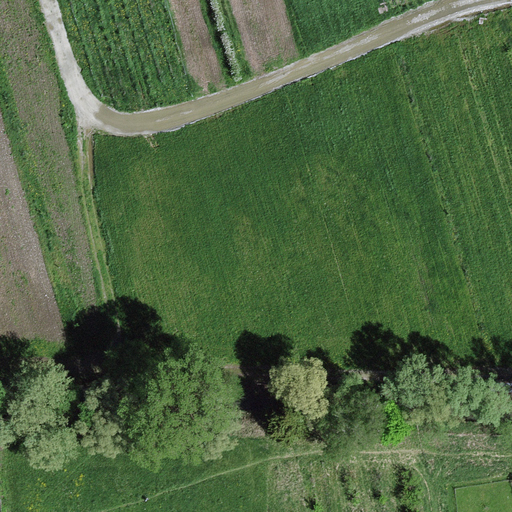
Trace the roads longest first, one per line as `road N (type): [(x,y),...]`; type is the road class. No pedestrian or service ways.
road 1 (track): [(55,0),(104,150),(511,11)]
road 2 (track): [(511,380),(0,359)]
